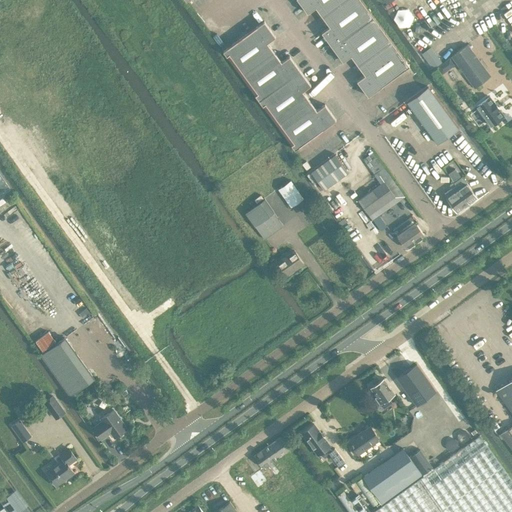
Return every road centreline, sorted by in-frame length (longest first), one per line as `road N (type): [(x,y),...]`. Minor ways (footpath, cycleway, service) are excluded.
road 1 (unclassified): [(511,184),(186,420)]
road 2 (secondary): [(511,211),(210,428)]
road 3 (secondary): [(116,511),(346,343)]
road 4 (unclassified): [(158,511),(387,348)]
road 5 (unknown): [(165,436),(0,229)]
road 6 (secondary): [(346,343),(511,224)]
road 7 (unclassified): [(387,348),(511,258)]
road 8 (unclassified): [(179,426),(62,511)]
